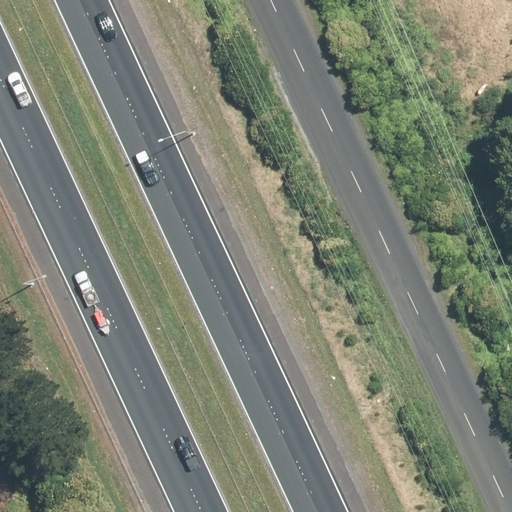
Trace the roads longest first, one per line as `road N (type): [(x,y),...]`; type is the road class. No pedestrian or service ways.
road 1 (motorway): [(80,0),(318,511)]
road 2 (unclassified): [(511,443),(304,0)]
road 3 (motorway): [(199,511),(0,84)]
